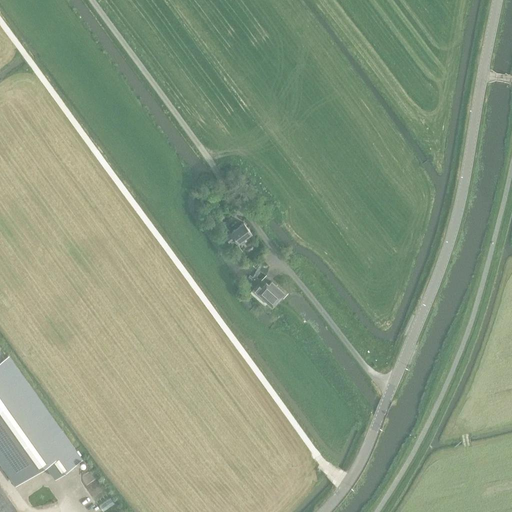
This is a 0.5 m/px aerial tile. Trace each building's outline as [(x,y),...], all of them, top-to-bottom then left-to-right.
[(222,221),(216,225),(223,233),(228,230),(222,221)] [(237,244),(251,234),(243,223),(230,232),(229,231),(223,236),(228,242),(233,238),(237,244)] [(242,251),(238,246),(234,250),(237,255),(242,251)] [(281,296),(284,293),(271,281),(268,284),(266,282),(261,288),(259,286),(254,291),(272,308),(281,297),(281,296)] [(7,357),(0,361),(0,460),(16,483),(44,464),(54,477),(81,458),(61,429),(59,430),(7,357)] [(17,511),(0,487),(0,511),(17,511)] [(110,498),(99,506),(103,511),(114,503),(110,498)]
